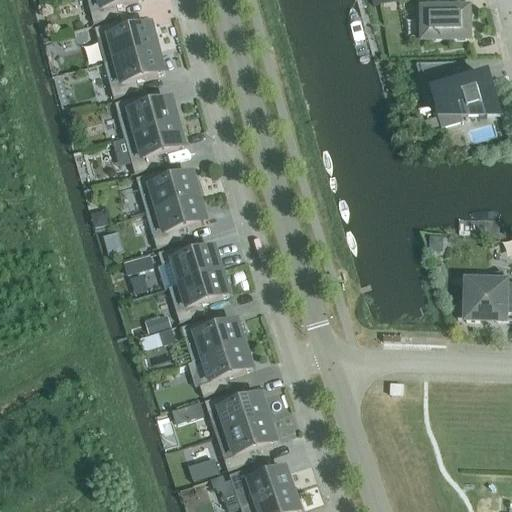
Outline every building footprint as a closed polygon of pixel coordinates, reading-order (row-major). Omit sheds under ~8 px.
[(143,0),(98,0),(99,1),(87,3),(93,27),(120,20),(117,9),(144,2),(143,0)] [(381,0),(371,0),(373,8),(383,6),(381,0)] [(425,0),(426,13),(423,13),(423,43),(468,42),(468,12),(449,13),(449,0),(425,0)] [(109,40),(116,64),(157,53),(151,29),(124,36),(121,25),(95,32),(98,43),(109,40)] [(157,53),(116,64),(104,67),(114,102),(140,95),(137,84),(163,77),(157,53)] [(498,117),(490,89),(477,92),(474,82),(462,86),(456,66),(417,67),(417,68),(419,68),(428,100),(434,98),(443,129),(462,124),(460,118),(498,117)] [(125,142),(177,127),(171,103),(144,111),(141,100),(115,107),(125,142)] [(177,127),(125,142),(135,177),(161,170),(158,159),(184,151),(177,127)] [(146,217),(199,201),(192,178),(165,185),(162,174),(136,182),(146,217)] [(199,201),(146,217),(157,252),(183,244),(179,233),(206,225),(199,201)] [(97,217),(93,224),(95,231),(108,227),(105,215),(97,217)] [(180,288),(221,275),(214,252),(187,260),(184,249),(158,257),(162,268),(173,265),(180,288)] [(150,259),(137,263),(141,277),(154,273),(150,259)] [(511,285),(506,286),(502,274),(470,285),(467,285),(466,324),(479,325),(479,323),(511,324),(511,322),(508,323),(508,317),(511,316),(511,285)] [(221,275),(180,288),(169,292),(179,326),(205,318),(202,307),(228,299),(221,275)] [(168,322),(160,324),(163,334),(171,331),(168,322)] [(192,366),(203,362),(244,349),(237,325),(210,334),(207,323),(181,331),(192,366)] [(172,335),(161,338),(164,350),(175,346),(172,335)] [(244,349),(203,362),(211,386),(200,389),(203,401),(229,392),(226,381),(252,373),(244,349)] [(391,390),(391,395),(391,398),(402,399),(402,388),(391,387),(391,390)] [(227,436),(237,433),(268,423),(260,399),(234,408),(230,397),(205,405),(212,428),(224,424),(227,436)] [(200,407),(192,410),(196,422),(204,420),(200,407)] [(268,423),(237,433),(227,436),(235,459),(224,463),(228,474),(253,466),(250,455),(276,446),(268,423)] [(193,485),(218,477),(214,463),(188,471),(193,485)] [(292,494),(285,472),(257,482),(253,471),(229,479),(231,485),(233,492),(240,511),(292,494)] [(223,480),(210,485),(213,494),(215,493),(217,498),(221,496),(233,492),(231,485),(225,487),(223,480)] [(240,511),(298,511),(292,494),(240,511)]
